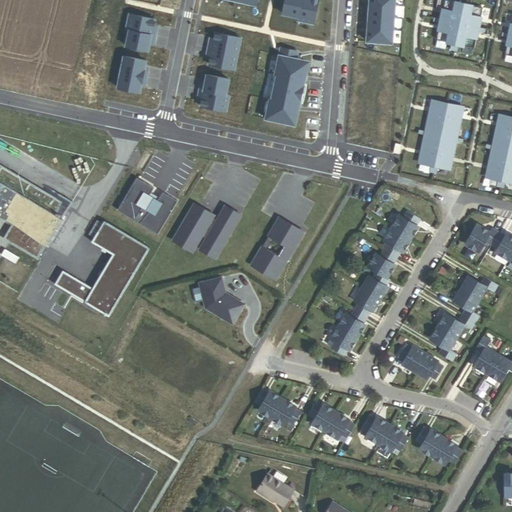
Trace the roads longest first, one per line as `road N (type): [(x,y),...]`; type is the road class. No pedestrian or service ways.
road 1 (residential): [(354,386),(464,201),(511,211)]
road 2 (residential): [(354,386),(262,372),(222,440)]
road 3 (residential): [(322,166),(338,0)]
road 4 (unclassified): [(162,132),(0,97)]
road 5 (unclassified): [(322,166),(162,132)]
road 6 (residential): [(497,431),(450,408),(354,386)]
road 7 (unknown): [(65,247),(136,127)]
road 8 (residential): [(187,0),(162,132)]
